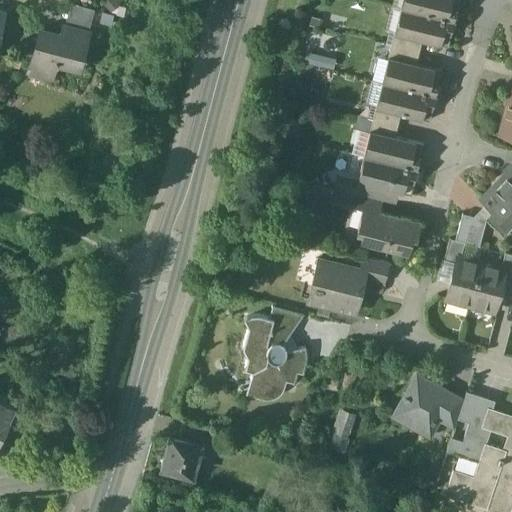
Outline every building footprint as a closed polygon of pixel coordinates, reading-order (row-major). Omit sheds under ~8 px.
[(401,0),(399,8),(452,21),(455,10),(456,10),(458,0),(401,0)] [(452,21),(399,8),(393,33),(422,40),(447,46),(451,31),(450,31),(452,21)] [(88,33),(64,27),(61,36),(40,30),(30,68),(53,74),(55,63),(78,70),(88,33)] [(422,40),(393,33),(390,44),(419,51),(422,40)] [(419,51),(390,44),(387,57),(416,64),(419,51)] [(416,64),(387,57),(381,81),(434,94),(436,84),(438,84),(441,70),(416,64)] [(434,94),(381,81),(375,107),(400,113),(429,121),(432,106),(431,105),(434,94)] [(511,89),(500,133),(511,136),(511,89)] [(400,113),(375,107),(372,118),(397,124),(400,113)] [(397,124),(372,118),(369,130),(394,136),(397,124)] [(394,136),(369,130),(363,155),(416,168),(418,158),(419,158),(423,143),(394,136)] [(416,168),(363,155),(357,180),(356,180),(384,187),(410,194),(414,180),(413,179),(416,168)] [(511,166),(510,166),(506,170),(508,171),(499,180),(500,182),(511,193),(511,166)] [(357,180),(338,175),(335,187),(381,198),(384,187),(356,180),(357,180)] [(511,193),(500,182),(483,200),(486,202),(493,209),(503,219),(511,221),(511,193)] [(381,198),(335,187),(332,200),(361,207),(362,206),(378,210),(381,198)] [(486,202),(473,215),(461,212),(454,239),(478,245),(485,219),(484,218),(493,209),(486,202)] [(378,210),(362,206),(361,207),(356,228),(362,230),(359,242),(407,255),(411,237),(416,238),(420,220),(378,210)] [(511,221),(503,219),(493,209),(484,218),(485,219),(504,236),(511,227),(511,221)] [(464,242),(449,238),(444,259),(456,262),(457,257),(459,258),(464,242)] [(511,254),(505,253),(501,269),(504,269),(502,274),(511,276),(511,254)] [(390,263),(363,256),(360,267),(366,268),(363,278),(385,284),(390,263)] [(360,267),(319,257),(312,284),(320,286),(316,302),(355,312),(363,278),(366,268),(360,267)] [(459,258),(457,257),(456,262),(446,298),(469,304),(480,263),(459,258)] [(501,269),(480,263),(469,304),(493,311),(502,274),(504,269),(501,269)] [(304,314),(272,305),(268,315),(274,317),(272,326),(291,331),(304,314)] [(291,331),(272,326),(274,317),(268,315),(262,313),(257,313),(252,313),(248,314),(243,317),(248,325),(242,346),(248,356),(245,367),(252,369),(250,377),(264,398),(272,398),(279,394),(284,387),(286,379),(294,381),(299,361),(305,363),(306,359),(307,354),(306,348),(305,345),(292,347),(287,336),(291,331)] [(453,394),(418,373),(397,408),(415,419),(412,425),(430,435),(440,417),(439,417),(453,394)] [(494,400),(466,391),(464,400),(458,418),(468,421),(486,427),(492,409),(494,400)] [(453,394),(439,417),(440,417),(455,426),(458,418),(464,400),(453,394)] [(13,403),(0,397),(0,435),(8,417),(7,417),(13,403)] [(328,444),(341,448),(352,413),(340,409),(328,444)] [(511,418),(511,415),(492,409),(486,427),(491,429),(506,434),(511,418)] [(511,418),(506,434),(502,448),(486,442),(491,429),(486,427),(468,421),(462,440),(460,445),(481,451),(478,460),(473,475),(453,468),(441,502),(470,511),(510,511),(511,511),(511,508),(511,492),(510,492),(511,486),(511,418)] [(206,425),(184,419),(179,436),(201,442),(206,425)] [(179,436),(170,433),(161,466),(192,475),(201,442),(179,436)] [(462,440),(451,437),(447,450),(478,460),(481,451),(460,445),(462,440)]
